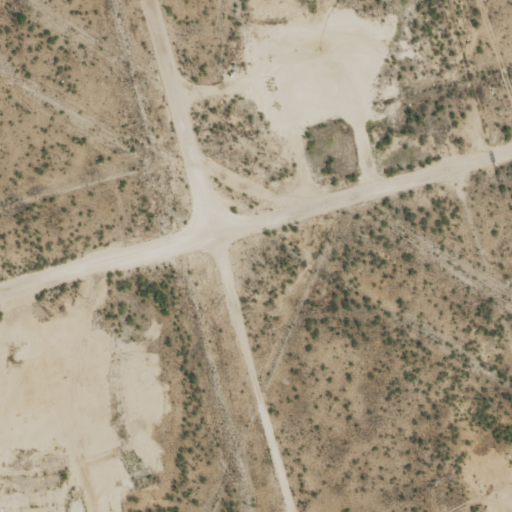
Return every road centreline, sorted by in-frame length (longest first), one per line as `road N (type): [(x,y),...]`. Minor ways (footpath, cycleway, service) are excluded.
road 1 (track): [(0,321),(511,187)]
road 2 (track): [(126,0),(203,274)]
